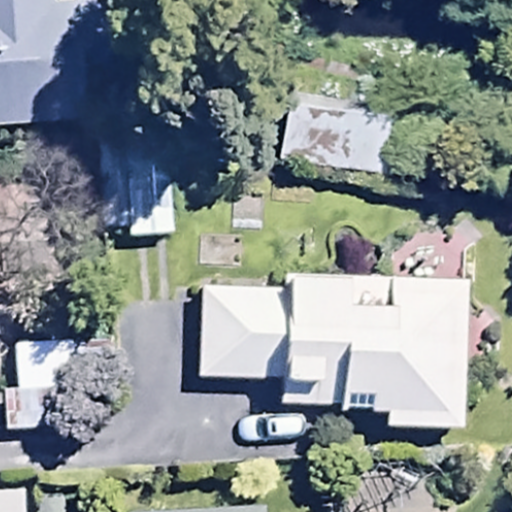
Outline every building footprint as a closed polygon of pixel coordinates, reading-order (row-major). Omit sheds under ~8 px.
[(0,0),(0,130),(60,127),(51,0),(0,0)] [(399,118),(263,95),(251,162),(387,185),(399,118)] [(164,170),(95,170),(95,243),(164,243),(164,170)] [(381,439),(458,443),(460,292),(279,284),(278,300),(199,296),(194,392),(274,396),(274,416),(333,419),(333,425),(382,427),(381,439)] [(104,349),(11,351),(13,401),(2,401),(3,442),(57,441),(57,394),(105,393),(104,349)] [(0,499),(0,511),(21,511),(21,499),(0,499)]
